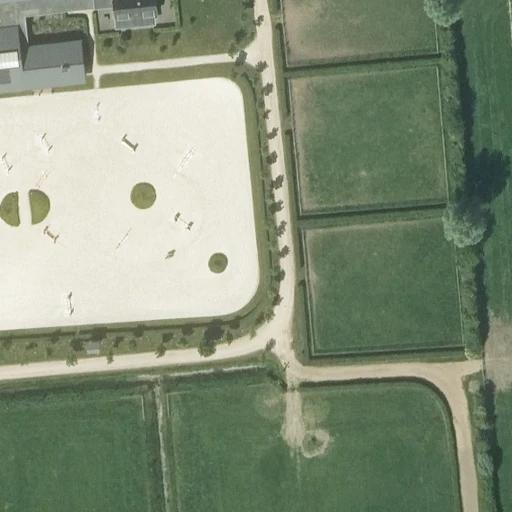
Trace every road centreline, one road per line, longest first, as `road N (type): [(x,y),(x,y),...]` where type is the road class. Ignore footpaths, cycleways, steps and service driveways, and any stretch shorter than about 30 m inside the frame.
road 1 (track): [(0,375),(215,353),(278,329),(288,297),(258,0)]
road 2 (track): [(470,511),(465,445),(449,394),(403,374),(299,372),(278,329)]
road 3 (track): [(265,54),(0,84)]
